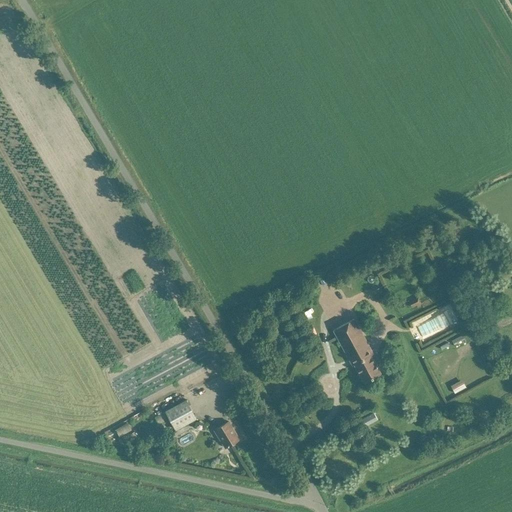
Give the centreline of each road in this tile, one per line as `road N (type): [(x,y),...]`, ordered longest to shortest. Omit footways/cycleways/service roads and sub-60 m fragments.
road 1 (unclassified): [(323,508),(22,0)]
road 2 (unclassified): [(0,445),(323,508)]
